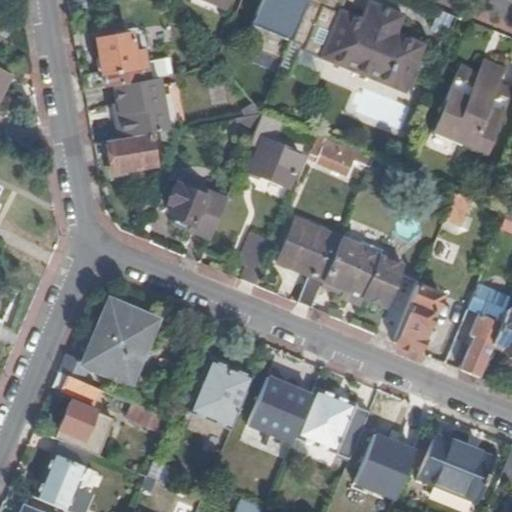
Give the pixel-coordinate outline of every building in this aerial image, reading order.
[(200,0),(225,11),(229,0),(200,0)] [(290,44),(307,3),(299,0),(263,0),(252,29),(290,44)] [(345,1),(341,0),(308,0),(307,3),(290,44),(305,51),(304,54),(406,96),(425,47),(397,36),(404,19),(380,8),(376,17),(364,12),(361,22),(339,13),(345,1)] [(367,3),(364,12),(376,17),(380,8),(367,3)] [(27,51),(24,32),(0,20),(0,51),(12,58),(18,47),(27,51)] [(151,79),(148,63),(146,47),(150,46),(148,34),(140,29),(127,31),(126,28),(117,30),(118,37),(96,41),(99,58),(97,59),(95,62),(97,71),(97,72),(98,72),(99,73),(81,77),(84,92),(113,87),(151,79)] [(227,54),(222,52),(217,63),(221,67),(261,116),(271,90),(266,87),(264,92),(244,67),(240,70),(227,54)] [(162,78),(176,75),(173,59),(148,63),(151,79),(162,78)] [(0,69),(0,91),(9,74),(0,69)] [(481,85),(497,92),(500,84),(478,75),(472,89),(454,82),(449,93),(473,103),(481,85)] [(171,131),(162,78),(151,79),(113,87),(116,104),(120,103),(121,112),(119,113),(120,119),(115,121),(119,140),(149,135),(171,131)] [(493,102),(497,92),(481,85),(473,103),(449,93),(431,134),(486,157),(507,108),(493,102)] [(254,132),(261,116),(234,119),(235,123),(254,132)] [(274,145),(282,124),(261,116),(254,132),(248,145),(256,149),(247,171),(288,188),(301,156),(274,145)] [(119,140),(108,142),(109,145),(107,145),(109,158),(111,158),(114,172),(156,165),(154,152),(151,152),(149,135),(119,140)] [(348,176),(353,162),(322,148),(316,163),(348,176)] [(188,230),(210,239),(225,201),(207,194),(205,198),(192,193),(195,184),(177,176),(167,204),(174,207),(170,217),(174,219),(172,223),(185,228),(186,224),(190,225),(188,230)] [(470,201),(456,195),(445,222),(460,228),(470,201)] [(511,219),(502,216),(498,229),(511,234),(511,219)] [(321,286),(339,240),(294,222),(277,265),(308,277),(297,303),(311,309),(321,286)] [(256,287),(274,244),(251,233),(239,260),(247,264),(241,280),(256,287)] [(360,247),(340,239),(339,240),(321,286),(341,294),(343,295),(344,292),(362,299),(386,309),(403,267),(379,257),(381,251),(361,242),(360,247)] [(0,319),(15,292),(0,284),(0,319)] [(395,344),(418,353),(442,297),(418,287),(395,344)] [(359,307),(362,299),(344,292),(343,295),(341,294),(339,298),(359,307)] [(129,383),(155,321),(111,302),(85,365),(129,383)] [(511,311),(506,309),(500,325),(491,345),(505,351),(504,353),(506,353),(507,358),(511,359),(511,311)] [(383,311),(378,334),(390,336),(396,314),(383,311)] [(491,345),(500,325),(478,315),(469,336),(474,338),(460,370),(478,378),(491,345)] [(231,430),(254,378),(209,359),(187,411),(231,430)] [(99,390),(58,373),(53,387),(93,404),(99,390)] [(354,448),(366,420),(369,413),(356,407),(357,405),(315,387),(294,435),(349,460),(354,448)] [(90,454),(99,457),(114,419),(71,402),(55,439),(61,441),(90,454)] [(164,435),(171,420),(132,404),(126,419),(164,435)] [(273,417),(274,415),(259,410),(254,423),(277,432),(282,422),(273,417)] [(276,410),(274,415),(273,417),(282,422),(285,414),(276,410)] [(416,446),(418,442),(404,436),(409,425),(392,419),(387,429),(366,420),(354,448),(376,457),(367,480),(386,489),(381,502),(391,506),(408,464),(416,446)] [(418,476),(477,499),(493,460),(434,436),(418,476)] [(85,468),(90,454),(61,441),(55,456),(85,468)] [(424,450),(416,446),(408,464),(417,467),(424,450)] [(511,484),(511,446),(499,479),(511,484)] [(37,499),(44,502),(67,511),(68,511),(79,488),(90,484),(94,472),(85,468),(55,456),(51,454),(40,482),(44,483),(37,499)] [(474,505),(477,499),(418,476),(415,481),(474,505)] [(40,482),(34,497),(37,499),(44,483),(40,482)] [(34,497),(10,487),(4,502),(23,510),(22,511),(39,511),(44,502),(37,499),(34,497)]
